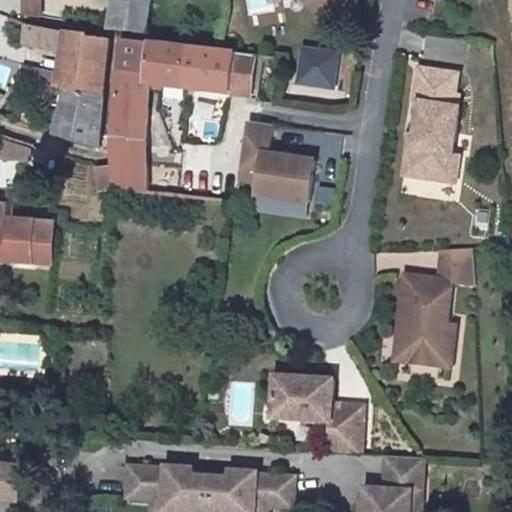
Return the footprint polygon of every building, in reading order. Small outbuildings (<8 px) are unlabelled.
[(154,0),(118,0),(115,28),(152,32),(154,0)] [(308,0),(309,1),(323,9),(338,7),(344,0),(308,0)] [(115,40),(71,34),(38,30),(31,27),(28,42),(69,50),(65,74),(25,65),(23,78),(62,87),(72,89),(108,97),(115,40)] [(193,48),(127,40),(123,70),(154,73),(153,83),(186,87),(193,48)] [(337,48),(305,44),(301,82),(333,85),(337,48)] [(239,54),(193,48),(186,87),(187,88),(231,92),(239,54)] [(258,57),(239,54),(231,92),(253,94),(258,57)] [(154,73),(123,70),(115,142),(116,152),(116,169),(118,190),(148,194),(149,132),(153,90),(153,83),(154,73)] [(460,76),(422,71),(417,105),(423,105),(419,138),(417,153),(421,153),(418,179),(458,185),(462,158),(455,157),(462,109),(460,110),(461,97),(458,97),(460,76)] [(108,97),(72,89),(63,123),(60,137),(102,147),(108,97)] [(63,123),(43,118),(39,131),(60,137),(63,123)] [(274,122),(249,119),(240,177),(260,180),(258,193),(310,200),(316,158),(269,151),(274,122)] [(419,138),(413,137),(407,178),(418,179),(421,153),(417,153),(419,138)] [(6,141),(4,160),(34,163),(36,145),(6,141)] [(99,174),(99,192),(115,192),(115,174),(99,174)] [(0,234),(10,235),(11,207),(0,206),(0,234)] [(57,225),(14,221),(13,235),(10,235),(0,234),(0,259),(56,264),(57,225)] [(475,252),(444,252),(441,283),(407,280),(404,313),(413,314),(412,324),(405,324),(401,361),(451,366),(455,328),(447,328),(451,284),(477,286),(475,252)] [(331,379),(273,375),(270,417),(327,420),(325,451),(358,453),(361,405),(329,403),(331,379)] [(425,511),(428,457),(392,455),(391,489),(381,489),(380,502),(370,502),(363,502),(362,511),(425,511)] [(0,496),(24,499),(26,464),(0,461),(0,496)] [(172,470),(134,468),(132,500),(157,501),(169,502),(169,511),(258,511),(259,507),(271,508),(297,509),(298,477),(261,475),(261,469),(242,468),(241,474),(229,473),(228,480),(201,479),(201,472),(190,470),(191,466),(172,465),(172,470)] [(229,473),(201,472),(201,479),(228,480),(229,473)] [(381,489),(370,488),(370,502),(380,502),(381,489)] [(157,501),(155,511),(169,511),(169,502),(157,501)]
